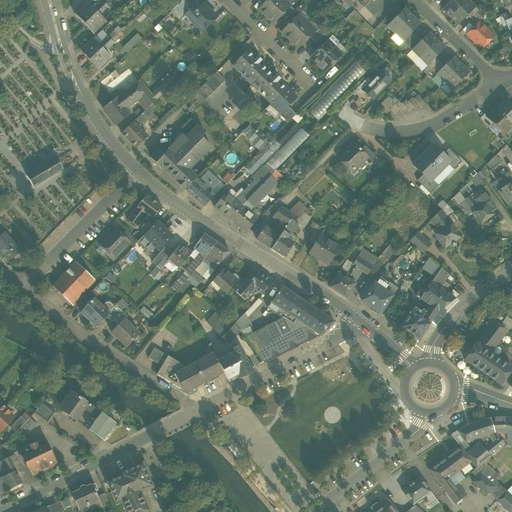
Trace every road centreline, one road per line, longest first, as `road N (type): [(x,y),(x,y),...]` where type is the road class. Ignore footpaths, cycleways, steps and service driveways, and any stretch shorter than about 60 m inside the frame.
road 1 (residential): [(356,319),(136,171)]
road 2 (residential): [(198,410),(0,509)]
road 3 (residential): [(23,286),(198,410)]
road 4 (residential): [(136,171),(85,104),(48,0)]
road 5 (residential): [(356,319),(325,344),(198,410)]
road 6 (residential): [(136,171),(23,286)]
road 7 (residential): [(498,85),(427,127),(396,133),(357,125)]
road 8 (residential): [(315,511),(418,428),(426,412)]
road 9 (residential): [(430,362),(457,311),(511,270)]
road 10 (residential): [(498,85),(413,0)]
